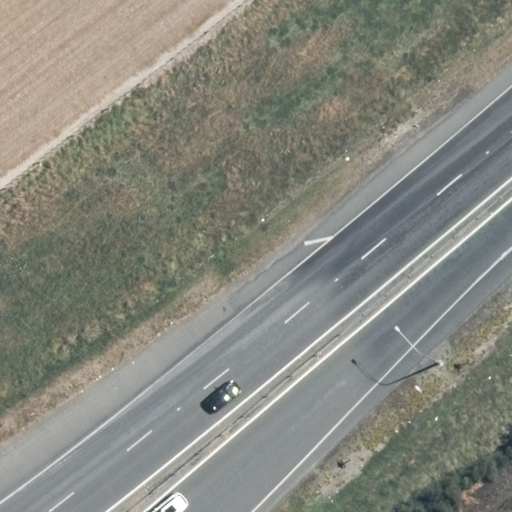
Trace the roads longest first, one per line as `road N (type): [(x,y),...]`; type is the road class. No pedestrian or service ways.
road 1 (trunk): [(56,511),(511,148)]
road 2 (trunk): [(511,224),(197,511)]
